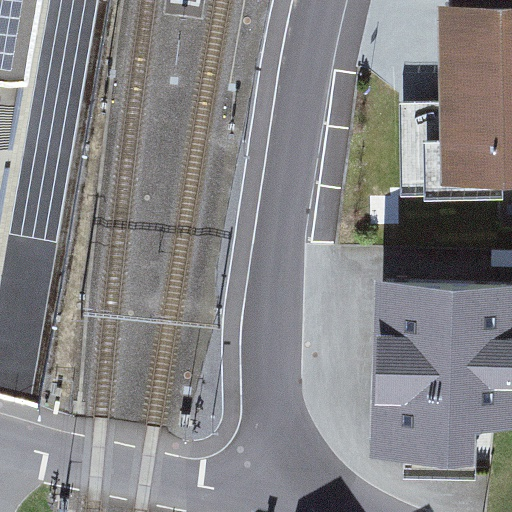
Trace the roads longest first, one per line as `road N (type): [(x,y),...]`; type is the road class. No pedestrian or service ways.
road 1 (residential): [(284,497),(272,317),(317,0)]
road 2 (residential): [(0,443),(284,497)]
